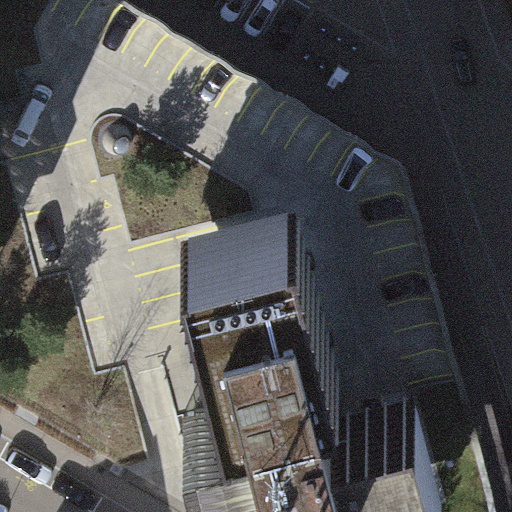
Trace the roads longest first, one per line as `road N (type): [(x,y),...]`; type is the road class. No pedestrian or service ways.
road 1 (residential): [(511,222),(478,75)]
road 2 (residential): [(478,75),(352,0)]
